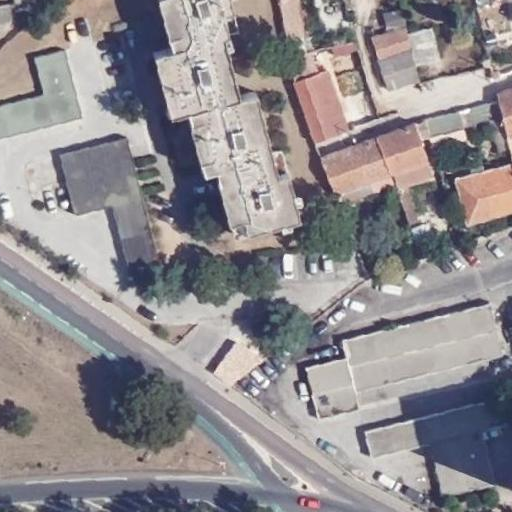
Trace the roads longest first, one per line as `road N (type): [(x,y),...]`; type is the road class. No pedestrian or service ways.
road 1 (primary): [(0,268),(219,421),(293,505)]
road 2 (motorway): [(293,505),(203,487),(0,493)]
road 3 (residential): [(379,305),(511,267)]
